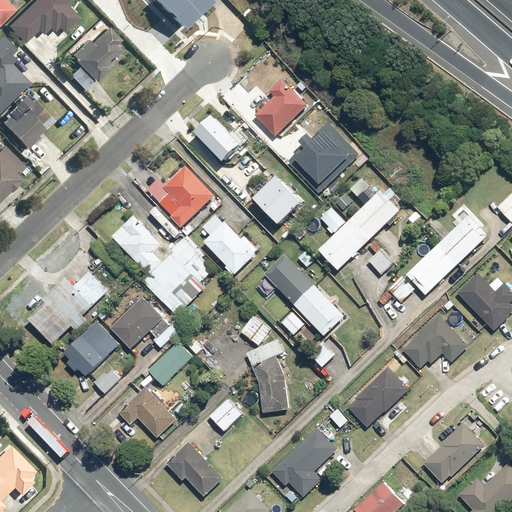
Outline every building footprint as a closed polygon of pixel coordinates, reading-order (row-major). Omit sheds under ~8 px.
[(0,0),(0,22),(13,10),(12,10),(13,9),(3,0),(0,0)] [(65,4),(65,5),(61,1),(62,0),(37,0),(10,26),(22,38),(36,25),(44,33),(58,20),(66,28),(78,18),(65,4)] [(156,0),(154,2),(180,27),(206,0),(156,0)] [(109,30),(76,58),(85,68),(86,67),(97,77),(121,50),(114,44),(118,40),(109,30)] [(0,108),(27,83),(6,60),(16,51),(5,39),(0,42),(0,108)] [(259,115),(278,136),(309,107),(290,87),(259,115)] [(28,99),(1,124),(22,146),(49,121),(28,99)] [(326,120),(316,111),(308,119),(318,129),(326,120)] [(218,115),(201,131),(228,160),(244,144),(218,115)] [(312,145),(295,162),(324,191),(365,149),(334,118),(317,135),(314,132),(306,140),(312,145)] [(0,150),(0,196),(29,171),(6,146),(0,150)] [(157,200),(184,228),(217,196),(189,168),(157,200)] [(259,197),(283,223),(307,202),(283,175),(259,197)] [(364,178),(352,190),(360,198),(372,186),(364,178)] [(384,191),(322,250),(340,269),(402,210),(384,191)] [(347,194),(337,203),(344,212),(354,203),(347,194)] [(511,196),(500,207),(511,220),(511,219),(511,196)] [(183,233),(158,208),(152,213),(178,238),(183,233)] [(332,211),(324,221),(339,232),(346,222),(332,211)] [(408,274),(426,293),(490,236),(472,216),(408,274)] [(137,218),(116,239),(151,272),(142,281),(175,312),(183,304),(188,309),(209,288),(203,282),(215,271),(183,239),(171,251),(137,218)] [(257,254),(227,224),(207,245),(238,274),(257,254)] [(383,250),(371,261),(383,274),(395,262),(383,250)] [(290,257),(270,276),(328,335),(348,316),(290,257)] [(97,307),(95,305),(109,291),(92,273),(77,287),(70,280),(30,320),(57,347),(97,307)] [(480,274),(460,293),(497,331),(511,315),(511,306),(510,305),(511,302),(511,287),(508,283),(498,293),(480,274)] [(390,288),(402,301),(414,290),(402,277),(390,288)] [(362,293),(353,297),(361,308),(369,302),(362,293)] [(135,350),(166,320),(146,300),(115,329),(135,350)] [(245,332),(260,343),(275,323),(259,312),(245,332)] [(285,324),(295,334),(305,323),(295,313),(285,324)] [(449,323),(448,323),(443,317),(407,349),(426,371),(446,353),(457,363),(472,347),(449,323)] [(66,354),(88,377),(121,345),(99,322),(66,354)] [(163,350),(182,330),(175,324),(173,326),(168,322),(156,334),(159,337),(154,342),(163,350)] [(206,349),(192,337),(187,343),(200,355),(206,349)] [(252,362),(261,379),(266,413),(292,409),(287,378),(288,377),(278,356),(286,353),(281,340),(261,348),(261,347),(248,353),(252,362)] [(338,354),(324,340),(309,356),(324,369),(338,354)] [(154,372),(167,384),(194,357),(181,345),(154,372)] [(349,407),(368,426),(409,387),(390,367),(349,407)] [(97,383),(107,393),(119,379),(109,370),(97,383)] [(160,437),(177,420),(149,390),(137,400),(134,403),(131,406),(122,417),(132,426),(141,416),(160,437)] [(227,431),(243,414),(228,401),(212,418),(227,431)] [(340,410),(332,416),(343,430),(351,424),(340,410)] [(429,461),(449,483),(487,449),(467,427),(429,461)] [(323,478),(318,473),(340,450),(333,444),(334,443),(318,429),(276,473),(291,487),(293,485),(302,496),(323,478)] [(191,443),(171,462),(205,496),(224,477),(191,443)] [(4,459),(0,462),(0,506),(26,484),(4,459)] [(467,503),(475,511),(496,511),(511,498),(511,469),(508,465),(467,503)] [(355,506),(360,511),(394,511),(403,504),(382,481),(355,506)] [(265,511),(250,494),(229,511),(265,511)]
